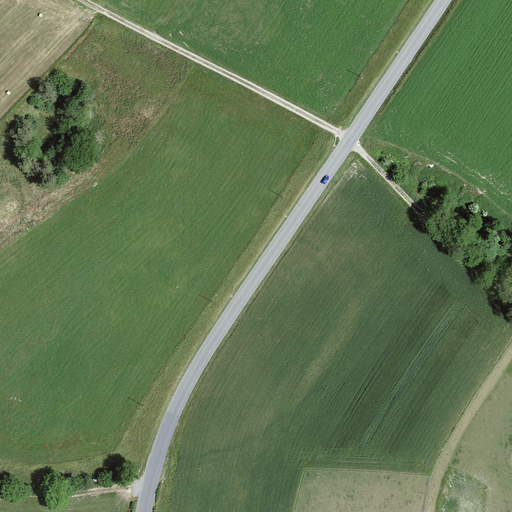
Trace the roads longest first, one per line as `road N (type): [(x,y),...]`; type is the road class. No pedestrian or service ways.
road 1 (tertiary): [(447,0),(186,391),(145,511)]
road 2 (track): [(351,142),(79,0)]
road 3 (track): [(351,142),(511,296)]
